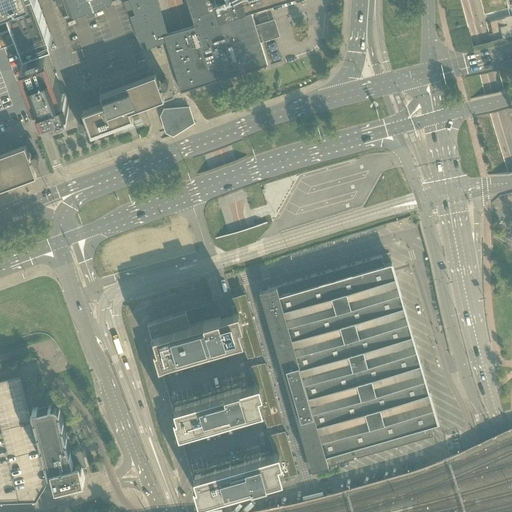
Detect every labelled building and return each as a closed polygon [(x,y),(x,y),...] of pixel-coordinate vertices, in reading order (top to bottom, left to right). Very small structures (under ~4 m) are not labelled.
[(0,0),(0,133),(35,121),(39,133),(83,116),(81,110),(102,102),(99,93),(150,74),(128,15),(127,10),(132,8),(128,0),(67,23),(66,20),(62,18),(55,0),(0,0)] [(55,0),(56,2),(62,17),(69,15),(74,17),(110,3),(111,0),(127,0),(123,1),(128,15),(130,16),(130,17),(140,43),(144,41),(147,49),(165,42),(163,34),(167,33),(167,32),(165,27),(156,0),(55,0)] [(167,34),(167,33),(163,34),(165,42),(181,92),(185,91),(193,88),(208,84),(212,82),(267,65),(267,63),(260,42),(255,25),(250,8),(240,11),(238,8),(247,5),(263,0),(186,0),(194,25),(182,29),(167,34)] [(279,37),(274,20),(255,25),(260,42),(279,37)] [(103,103),(83,111),(92,136),(133,120),(130,111),(164,98),(155,74),(153,70),(152,70),(147,71),(147,73),(145,72),(140,74),(140,75),(138,75),(134,76),(133,78),(131,77),(127,79),(126,80),(125,80),(114,84),(113,85),(114,89),(100,94),(103,103)] [(189,109),(164,110),(160,117),(166,134),(173,138),(195,124),(189,109)] [(78,122),(78,123),(79,127),(80,127),(80,128),(81,128),(83,128),(86,127),(84,121),(83,120),(82,119),(81,119),(80,119),(79,120),(78,121),(78,122)] [(0,189),(36,176),(36,175),(35,171),(25,145),(13,149),(11,143),(9,142),(2,145),(1,146),(0,145),(0,189)] [(433,434),(440,432),(389,253),(382,255),(267,288),(260,290),(222,301),(153,321),(147,323),(149,328),(151,336),(160,365),(179,433),(180,436),(194,483),(199,502),(202,501),(268,482),(281,478),(282,478),(284,477),(285,477),(295,474),(308,470),(310,469),(312,469),(319,467),(335,462),(424,436),(433,434)] [(32,409),(45,459),(48,470),(48,471),(49,472),(50,472),(52,472),(54,481),(55,485),(56,486),(84,479),(84,478),(84,476),(82,467),(86,466),(82,452),(81,450),(79,450),(70,452),(64,427),(63,425),(59,408),(59,407),(58,406),(58,405),(57,405),(56,404),(55,404),(54,404),(54,403),(53,403),(52,403),(51,404),(50,404),(33,408),(32,409)] [(39,461),(36,452),(30,454),(32,463),(39,461)] [(322,501),(323,505),(324,508),(324,511),(332,511),(336,511),(335,506),(334,503),(332,499),(332,496),(331,494),(325,496),(325,498),(322,499),(322,501)] [(302,501),(296,503),(296,505),(297,507),(298,511),(309,511),(308,505),(305,505),(304,503),(303,504),(302,501)]
